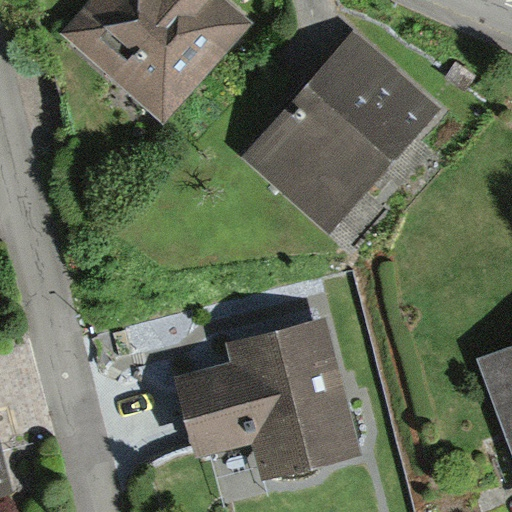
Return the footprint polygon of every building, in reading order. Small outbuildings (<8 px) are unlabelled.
[(98,0),(61,42),(164,131),(254,27),(223,0),(98,0)] [(252,167),(329,233),(433,112),(356,47),(252,167)] [(344,395),(326,325),(227,350),(232,371),(178,385),(198,463),(252,449),(262,489),(362,464),(344,395)] [(511,360),(483,370),(511,454),(511,360)] [(0,504),(13,501),(0,449),(0,504)]
